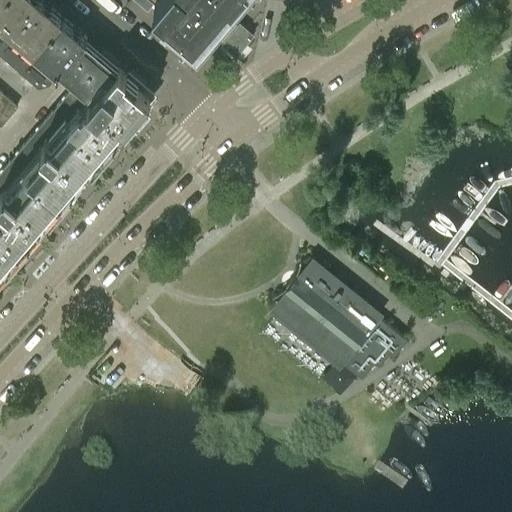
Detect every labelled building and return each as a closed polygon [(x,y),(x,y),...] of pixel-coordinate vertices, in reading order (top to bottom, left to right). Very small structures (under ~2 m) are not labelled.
[(0,50),(19,67),(62,15),(43,0),(38,0),(0,46),(0,50)] [(0,46),(38,0),(0,0),(0,1),(0,46)] [(154,0),(198,37),(229,0),(154,0)] [(60,66),(86,36),(62,15),(19,67),(39,84),(48,80),(60,66)] [(242,22),(226,40),(239,51),(254,33),(242,22)] [(151,91),(102,49),(93,42),(86,36),(60,66),(67,72),(76,80),(55,105),(103,147),(151,91)] [(6,94),(0,101),(0,122),(1,123),(17,104),(6,94)] [(103,147),(55,105),(12,155),(60,197),(103,147)] [(12,155),(0,169),(0,231),(18,247),(60,197),(12,155)] [(0,267),(18,247),(0,231),(0,267)] [(407,337),(373,310),(315,263),(279,309),(336,355),(362,375),(374,360),(379,363),(389,351),(393,354),(407,337)]
